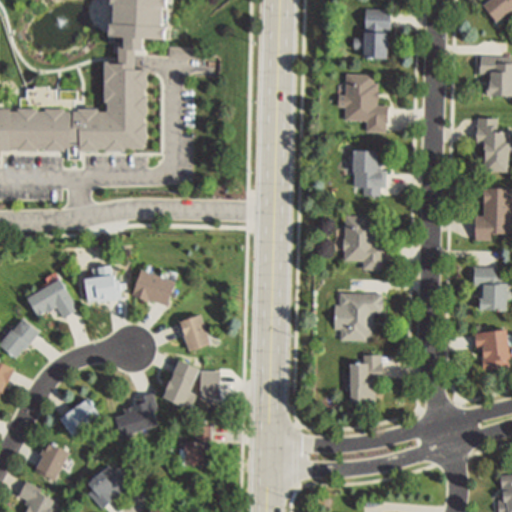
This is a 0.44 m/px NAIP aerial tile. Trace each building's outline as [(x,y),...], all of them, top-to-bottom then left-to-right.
[(164,0),(161,42),(143,41),(142,52),(119,50),(120,41),(103,40),(105,0),(164,0)] [(511,0),(511,13),(497,26),(482,8),(490,1),(489,0),(511,0)] [(391,10),(391,29),(388,29),(388,61),(365,60),(366,48),(356,48),(356,35),(366,35),(366,9),(391,10)] [(199,49),(172,49),(172,59),(199,59),(199,49)] [(0,106),(104,106),(104,62),(115,62),(119,50),(142,52),(144,152),(0,152),(0,106)] [(511,57),(511,68),(511,104),(490,104),(490,101),(488,101),(488,88),(490,88),(490,75),(480,75),(480,57),(490,57),(511,57)] [(379,90),(378,105),(388,105),(387,120),(386,120),(386,131),(367,131),(367,120),(345,120),(345,106),(339,106),(339,94),(345,95),(346,74),(374,74),(374,84),(377,84),(377,90),(379,90)] [(497,118),(497,133),(509,133),(509,174),(485,174),(485,142),(477,142),(477,133),(477,118),(497,118)] [(381,151),(381,155),(383,155),(383,166),(381,166),(381,173),(386,173),(386,186),(383,186),(383,192),(365,192),(365,186),(358,186),(358,173),(356,173),(356,151),(381,151)] [(511,208),(511,222),(511,231),(493,231),(493,238),(476,238),(476,231),(476,214),(484,214),(484,189),(511,189),(511,208)] [(384,262),(384,270),(361,269),(362,261),(344,261),(346,215),(369,216),(369,219),(376,219),(375,244),(384,245),(384,262)] [(114,266),(117,281),(121,281),(124,297),(125,299),(107,302),(107,300),(92,303),(88,281),(103,278),(101,269),(114,266)] [(507,274),(506,313),(481,313),(479,313),(479,301),(481,301),(482,292),(479,292),(479,285),(474,285),(474,273),(474,267),(497,267),(497,274),(507,274)] [(143,271),(134,296),(143,299),(143,300),(150,303),(151,300),(169,307),(178,283),(143,271)] [(61,282),(71,300),(77,312),(64,319),(58,307),(56,308),(57,310),(49,314),(48,312),(37,318),(27,301),(37,295),(35,292),(48,285),(50,288),(61,282)] [(384,295),(384,316),(374,316),(373,343),(342,342),(339,342),(340,329),(342,329),(343,307),(339,307),(339,292),(383,293),(383,295),(384,295)] [(201,318),(210,346),(189,354),(180,325),(201,318)] [(0,350),(23,321),(39,334),(17,363),(0,350)] [(506,330),(510,369),(484,371),(483,369),(482,369),(482,363),(483,362),(483,359),(481,359),(481,352),(482,352),(482,348),(476,349),(475,333),(480,332),(506,330)] [(383,362),(383,377),(370,377),(370,386),(377,386),(377,401),(370,401),(351,401),(351,366),(363,366),(364,353),(381,353),(381,362),(383,362)] [(165,399),(183,358),(203,367),(196,383),(197,384),(193,394),(200,397),(195,409),(183,407),(165,399)] [(0,364),(13,371),(0,399),(0,364)] [(201,401),(201,374),(219,374),(219,400),(201,401)] [(157,425),(122,437),(117,420),(126,417),(124,411),(138,407),(135,399),(148,395),(152,393),(157,410),(153,411),(157,425)] [(61,424),(88,403),(99,417),(72,438),(61,424)] [(212,425),(211,444),(204,444),(204,447),(205,447),(204,465),(186,465),(187,446),(187,424),(205,425),(212,425)] [(50,445),(70,454),(56,482),(37,473),(43,461),(39,459),(43,452),(46,454),(50,445)] [(112,470),(118,477),(118,476),(126,487),(114,498),(115,500),(103,510),(101,508),(101,509),(92,498),(87,491),(84,488),(101,474),(103,477),(112,470)] [(511,470),(511,511),(500,511),(499,497),(506,497),(503,472),(511,470)] [(26,483),(46,492),(43,499),(53,504),(50,510),(54,511),(27,511),(29,509),(24,506),(26,502),(19,499),(26,483)] [(173,506),(173,511),(151,511),(151,500),(167,500),(167,506),(173,506)]
